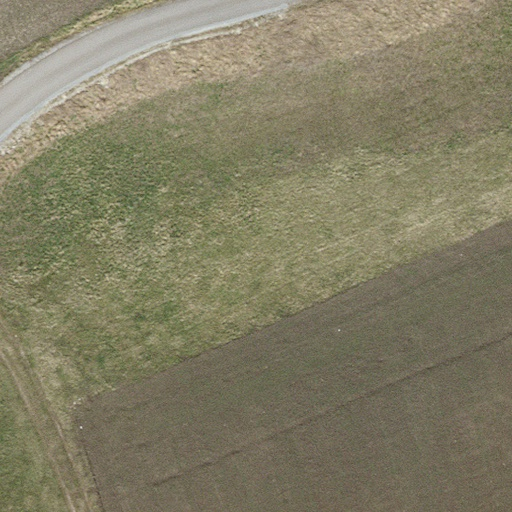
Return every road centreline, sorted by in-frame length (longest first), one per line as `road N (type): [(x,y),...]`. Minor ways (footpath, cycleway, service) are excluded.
road 1 (unclassified): [(242,0),(112,39),(31,86),(0,114)]
road 2 (track): [(84,511),(0,325)]
